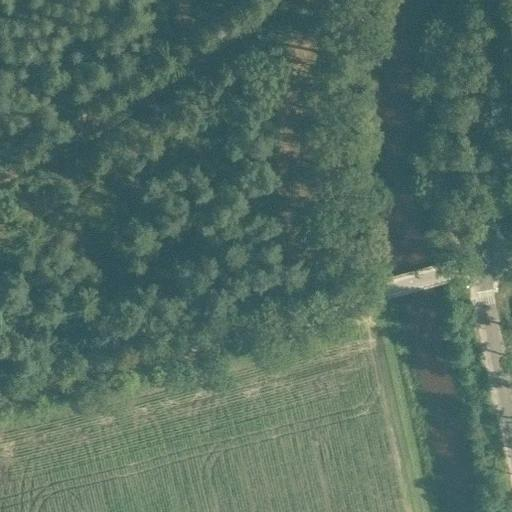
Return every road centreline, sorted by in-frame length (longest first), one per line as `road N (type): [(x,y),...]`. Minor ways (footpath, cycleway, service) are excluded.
road 1 (track): [(0,397),(359,296)]
road 2 (track): [(319,309),(300,139),(305,23),(314,0)]
road 3 (track): [(269,0),(0,141)]
road 4 (unclassified): [(511,422),(479,265)]
road 5 (unclassified): [(359,296),(479,265)]
